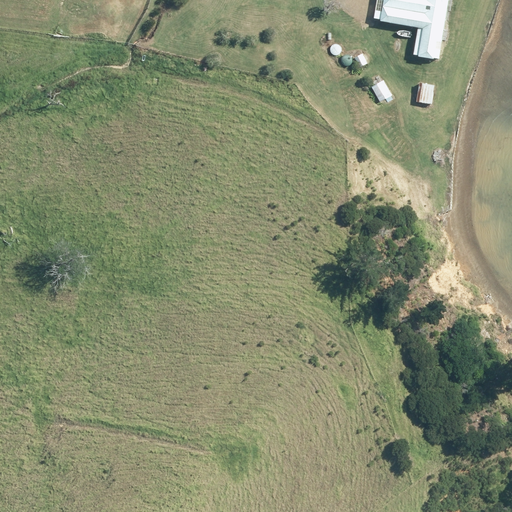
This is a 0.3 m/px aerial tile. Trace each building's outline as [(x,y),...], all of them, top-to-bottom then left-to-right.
[(109,16),(117,9),(108,0),(75,0),(69,6),(87,26),(104,10),(109,16)] [(439,58),(448,0),(377,0),(374,18),(381,19),(381,20),(419,27),(414,54),(439,58)] [(325,26),(324,40),(358,41),(358,28),(325,26)] [(367,63),(363,53),(355,57),(359,66),(367,63)] [(431,104),(436,79),(421,77),(417,102),(431,104)] [(392,94),(382,80),(371,87),(378,98),(377,99),(379,102),(392,94)]
